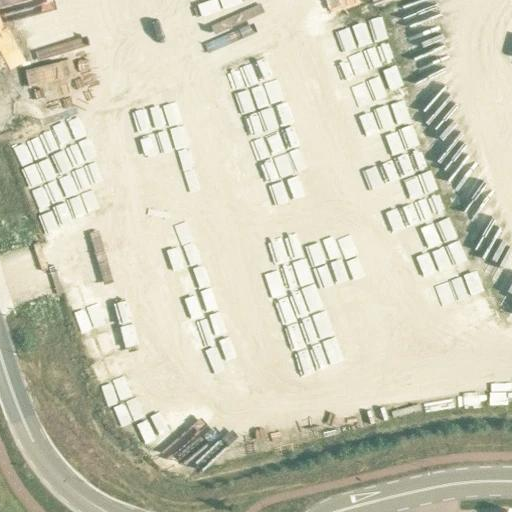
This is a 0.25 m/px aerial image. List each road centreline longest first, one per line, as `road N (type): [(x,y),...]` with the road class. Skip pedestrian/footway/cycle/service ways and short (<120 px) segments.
road 1 (tertiary): [(0,355),(35,444),(58,478),(106,511)]
road 2 (tertiary): [(338,511),(456,482),(511,480)]
road 3 (unknown): [(511,122),(473,36),(485,9),(511,0)]
